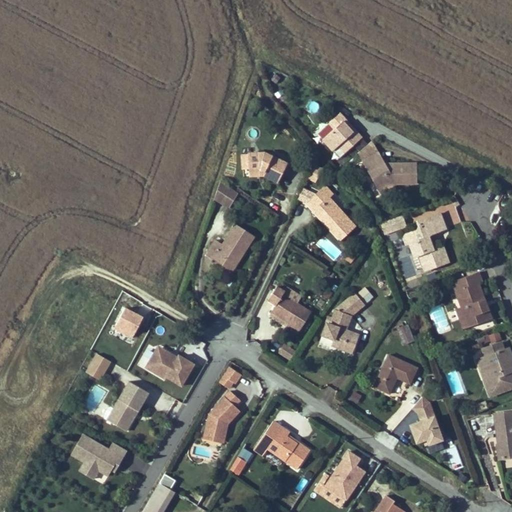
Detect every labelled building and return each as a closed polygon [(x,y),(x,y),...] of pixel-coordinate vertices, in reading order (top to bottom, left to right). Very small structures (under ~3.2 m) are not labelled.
[(276,83),(280,78),(276,74),(272,80),(276,83)] [(355,144),(362,138),(355,130),(353,132),(343,121),(346,119),(340,113),(329,123),(334,129),(323,139),(333,151),(338,146),(345,153),(355,144)] [(355,130),(346,119),(343,121),(353,132),(355,130)] [(323,139),(334,129),(329,123),(318,133),(323,139)] [(360,151),(368,144),(362,138),(355,144),(360,151)] [(362,161),(379,152),(372,140),(368,144),(360,151),(358,153),(362,161)] [(278,182),(288,163),(265,152),(242,154),(243,169),(249,168),(249,170),(260,169),(264,171),(263,175),(278,182)] [(417,183),(417,163),(385,163),(379,152),(362,161),(357,164),(364,176),(369,173),(378,189),(393,181),(396,181),(397,184),(417,183)] [(316,182),(322,169),(314,165),(308,178),(316,182)] [(222,203),(231,188),(220,181),(214,199),(222,203)] [(392,190),(391,186),(397,184),(396,181),(393,181),(378,189),(381,196),(392,190)] [(355,226),(329,197),(333,194),(326,186),(316,195),(303,188),(298,198),(307,203),(326,223),(328,222),(331,225),(329,227),(340,239),(355,226)] [(229,208),(238,193),(231,188),(222,203),(229,208)] [(459,204),(456,198),(451,201),(455,207),(459,204)] [(266,217),(269,213),(262,208),(259,213),(266,217)] [(433,249),(429,236),(429,234),(430,234),(445,228),(440,213),(418,221),(419,226),(418,230),(401,236),(405,245),(409,244),(414,256),(419,254),(425,270),(448,261),(443,247),(436,250),(435,250),(433,249)] [(406,226),(402,215),(381,223),(385,233),(406,226)] [(474,222),(463,222),(464,236),(474,236),(474,222)] [(244,252),(255,236),(235,224),(222,244),(216,240),(206,255),(221,265),(226,258),(234,263),(242,251),(244,252)] [(232,271),(244,252),(242,251),(234,263),(226,258),(221,265),(232,271)] [(485,307),(483,303),(486,302),(479,284),(482,282),(478,272),(452,282),(461,307),(469,327),(491,318),(487,306),(485,307)] [(443,285),(440,278),(432,282),(435,289),(443,285)] [(311,312),(283,294),(287,287),(279,282),(268,300),(276,305),(271,313),(299,331),(311,312)] [(359,335),(347,330),(352,316),(364,306),(364,305),(372,297),(364,288),(356,295),(354,293),(334,309),(329,324),(327,323),(322,335),(335,339),(334,342),(340,344),(338,347),(352,353),(359,335)] [(329,299),(333,292),(328,289),(324,295),(329,299)] [(437,334),(451,329),(440,303),(427,309),(437,334)] [(469,327),(461,307),(455,309),(463,329),(469,327)] [(134,343),(144,317),(122,308),(112,335),(134,343)] [(414,341),(407,324),(397,328),(403,345),(414,341)] [(510,337),(508,329),(499,332),(501,339),(510,337)] [(511,387),(511,355),(509,348),(504,350),(501,342),(483,349),(486,356),(483,358),(488,372),(492,371),(494,376),(484,379),(490,396),(511,387)] [(280,353),(290,360),(296,351),(285,345),(280,353)] [(181,386),(194,364),(179,355),(177,357),(176,361),(171,358),(169,352),(158,346),(148,363),(158,369),(155,373),(165,379),(167,377),(181,386)] [(176,361),(177,357),(169,352),(171,358),(176,361)] [(111,361),(97,354),(90,366),(103,373),(111,361)] [(410,384),(417,368),(388,354),(374,386),(390,394),(397,377),(410,384)] [(488,372),(483,358),(477,360),(484,379),(494,376),(492,371),(488,372)] [(158,369),(148,363),(145,367),(155,373),(158,369)] [(103,373),(90,366),(86,372),(100,380),(103,373)] [(235,383),(241,374),(230,366),(223,376),(233,382),(235,383)] [(229,388),(233,382),(223,376),(219,382),(229,388)] [(137,413),(149,392),(129,380),(113,408),(111,407),(108,407),(104,415),(104,418),(126,431),(135,416),(132,415),(135,412),(137,413)] [(228,424),(240,410),(235,406),(240,400),(230,391),(209,414),(204,434),(221,438),(224,424),(226,422),(228,424)] [(357,402),(361,395),(354,392),(350,398),(357,402)] [(422,396),(412,408),(418,413),(431,408),(429,402),(422,396)] [(488,408),(485,401),(471,406),(474,413),(488,408)] [(443,440),(431,408),(418,413),(421,421),(417,422),(418,425),(411,428),(416,443),(424,440),(426,446),(443,440)] [(511,411),(494,414),(497,434),(499,434),(500,441),(497,444),(499,458),(511,456),(511,411)] [(278,433),(282,427),(273,421),(269,427),(278,433)] [(221,438),(204,434),(204,437),(224,442),(228,424),(226,422),(224,424),(221,438)] [(310,450),(298,442),(297,443),(287,436),(290,432),(282,427),(278,433),(269,427),(254,449),(263,456),(268,448),(297,469),(310,450)] [(119,465),(127,451),(113,443),(109,449),(83,434),(71,454),(84,462),(83,465),(97,473),(99,470),(108,476),(113,467),(110,465),(113,461),(119,465)] [(446,448),(443,440),(426,446),(429,454),(446,448)] [(448,449),(450,468),(460,467),(458,447),(448,449)] [(341,479),(355,458),(347,453),(334,474),(341,479)] [(238,475),(246,462),(238,457),(230,470),(238,475)] [(115,472),(119,465),(113,461),(110,465),(113,467),(112,470),(115,472)] [(97,473),(83,465),(79,470),(94,479),(97,473)] [(157,511),(171,489),(160,482),(142,511),(157,511)] [(196,502),(200,495),(193,491),(189,498),(196,502)] [(405,511),(393,503),(394,500),(387,495),(375,511),(405,511)]
